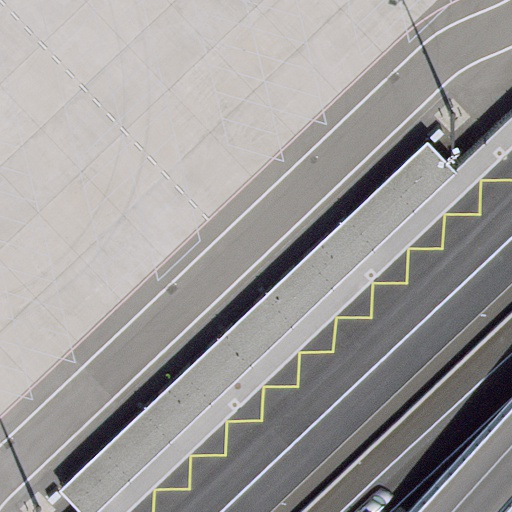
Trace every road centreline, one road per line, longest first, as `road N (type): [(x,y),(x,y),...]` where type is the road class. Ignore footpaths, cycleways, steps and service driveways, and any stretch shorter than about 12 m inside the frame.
road 1 (secondary): [(222,511),(511,238)]
road 2 (motorway): [(511,370),(360,511)]
